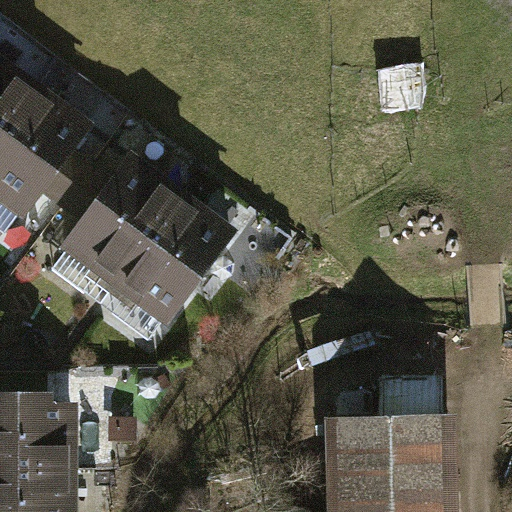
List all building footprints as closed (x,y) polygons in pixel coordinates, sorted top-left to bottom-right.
[(422,64),(374,70),(379,119),(427,113),(422,64)] [(0,66),(0,200),(24,218),(42,194),(72,153),(88,131),(0,66)] [(228,238),(117,157),(103,176),(73,217),(53,244),(111,287),(164,325),(228,238)] [(455,511),(451,381),(376,384),(377,424),(320,426),(323,511),(455,511)] [(67,511),(67,396),(0,396),(0,511),(67,511)]
